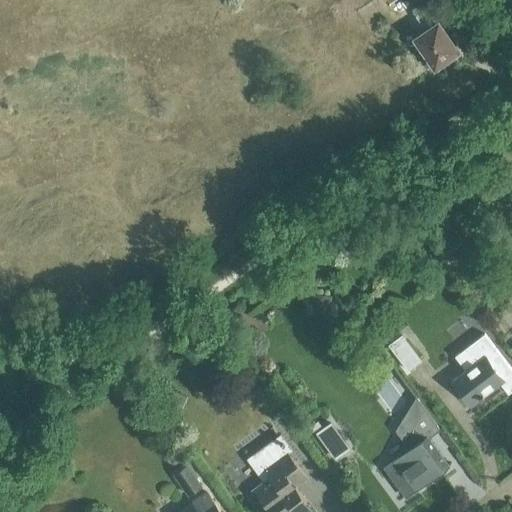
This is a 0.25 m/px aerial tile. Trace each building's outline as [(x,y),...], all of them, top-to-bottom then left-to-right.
[(437,68),(459,52),(425,2),(413,10),(427,31),(416,38),(418,41),(415,43),(422,53),(425,51),(437,68)] [(389,345),(409,371),(422,361),(402,335),(389,345)] [(501,382),(509,393),(511,390),(511,369),(485,335),(466,350),(476,364),(454,381),(473,404),(501,382)] [(159,404),(181,413),(188,396),(166,387),(159,404)] [(386,468),(407,498),(448,467),(427,438),(439,429),(417,398),(398,431),(411,450),(386,468)] [(34,456),(60,458),(61,443),(35,441),(34,456)] [(315,511),(297,485),(307,478),(288,450),(264,467),(271,477),(254,489),(268,507),(264,510),(264,511),(315,511)] [(174,474),(188,496),(203,486),(189,464),(174,474)] [(221,511),(207,491),(193,501),(201,511),(199,511),(221,511)]
